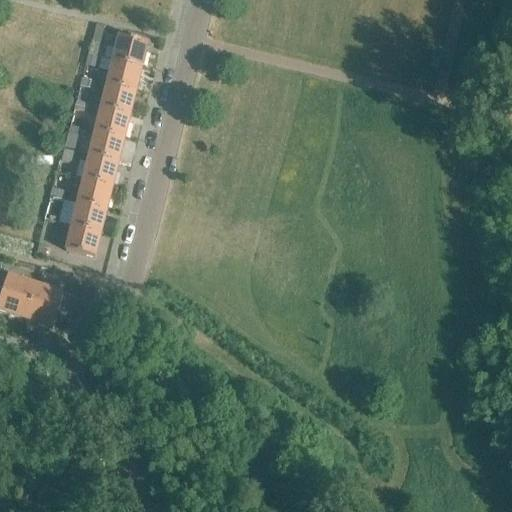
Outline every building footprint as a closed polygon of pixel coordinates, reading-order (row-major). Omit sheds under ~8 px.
[(96,26),(92,41),(100,43),(104,28),(96,26)] [(119,36),(113,61),(142,68),(148,43),(126,38),(119,36)] [(85,65),(85,66),(98,70),(101,60),(88,56),(85,65)] [(107,83),(107,85),(124,89),(136,93),(142,68),(113,61),(107,83)] [(93,91),(95,83),(82,80),(80,88),(93,91)] [(107,85),(101,109),(130,117),(136,93),(124,89),(107,85)] [(101,109),(95,133),(124,140),(130,117),(101,109)] [(80,129),(82,115),(73,113),(70,128),(80,129)] [(76,150),(79,136),(68,133),(65,148),(76,150)] [(95,133),(89,157),(118,165),(124,140),(95,133)] [(73,152),(63,150),(61,161),(71,163),(73,152)] [(89,157),(83,181),(112,188),(118,165),(89,157)] [(83,181),(77,205),(106,213),(112,188),(83,181)] [(52,189),(50,197),(63,200),(65,192),(52,189)] [(77,205),(71,228),(101,235),(106,213),(77,205)] [(95,258),(99,242),(101,235),(71,228),(66,251),(95,258)] [(39,245),(36,259),(44,261),(47,247),(39,245)] [(0,312),(24,320),(36,286),(7,277),(0,299),(0,312)] [(63,294),(36,286),(24,320),(52,329),(63,294)]
